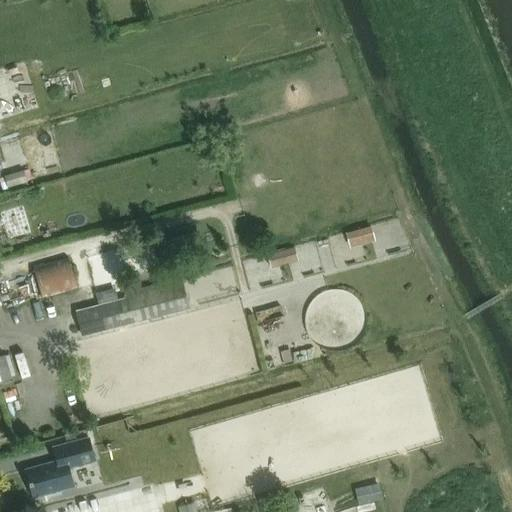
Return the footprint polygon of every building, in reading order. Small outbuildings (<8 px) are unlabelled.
[(22,170),(4,175),(7,188),(26,183),(22,170)] [(371,226),(346,233),(350,248),(375,241),(371,226)] [(276,267),(303,258),(299,244),(272,253),(276,267)] [(67,260),(33,269),(40,296),(74,286),(67,260)] [(82,337),(190,310),(183,280),(127,294),(128,298),(76,311),(82,337)] [(4,353),(0,354),(0,379),(11,377),(4,353)] [(54,448),(57,462),(26,470),(34,498),(74,487),(70,468),(96,462),(90,438),(54,448)]
